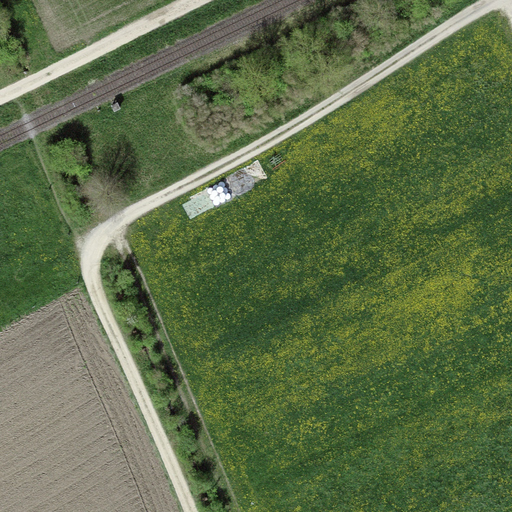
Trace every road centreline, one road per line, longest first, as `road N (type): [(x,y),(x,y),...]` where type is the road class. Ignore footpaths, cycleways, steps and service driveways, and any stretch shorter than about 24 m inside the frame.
road 1 (track): [(494,0),(232,163),(111,221),(87,251),(91,290)]
road 2 (track): [(111,221),(158,281),(251,511)]
road 3 (track): [(0,97),(199,0)]
